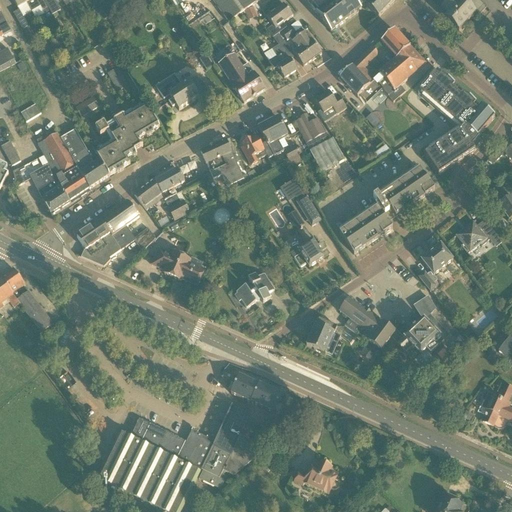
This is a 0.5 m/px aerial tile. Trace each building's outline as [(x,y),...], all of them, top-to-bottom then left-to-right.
[(24,31),(29,28),(23,18),(32,13),(27,4),(24,0),(12,0),(19,11),(14,14),(24,31)] [(35,0),(24,0),(27,4),(32,13),(41,8),(37,1),(35,0)] [(43,11),(48,8),(42,0),(37,0),(37,1),(41,8),(43,11)] [(60,11),(54,0),(42,0),(48,8),(52,16),(60,11)] [(211,0),(229,23),(256,3),(253,0),(211,0)] [(353,0),(319,0),(311,7),(315,13),(315,12),(331,33),(339,27),(344,23),(361,10),(353,0)] [(371,0),(365,6),(378,18),(378,19),(396,0),(398,1),(398,0),(371,0)] [(480,15),(487,8),(478,0),(450,0),(449,1),(449,3),(442,10),(449,17),(445,20),(446,20),(447,22),(448,23),(450,24),(459,32),(475,15),(474,14),(476,11),(480,15)] [(274,39),(279,36),(278,35),(287,28),(284,24),(293,17),(284,5),(267,18),(273,27),(267,31),(274,39)] [(0,30),(1,30),(5,28),(8,33),(11,31),(7,24),(0,11),(0,30)] [(211,13),(208,15),(191,27),(203,47),(203,48),(208,56),(214,66),(220,74),(223,72),(244,105),(265,91),(226,32),(211,13)] [(238,17),(233,21),(237,26),(242,22),(238,17)] [(299,38),(296,35),(297,34),(295,33),(291,27),(282,35),(287,42),(290,39),(295,36),(313,61),(322,55),(306,33),(299,38)] [(397,61),(410,49),(394,31),(381,44),(396,60),(397,61)] [(298,71),(290,60),(295,57),(279,36),(274,39),(279,46),(264,55),(274,71),(277,68),(284,80),(298,71)] [(313,61),(295,36),(290,39),(299,51),(294,54),(303,68),(313,61)] [(1,53),(0,53),(0,73),(16,65),(14,61),(8,49),(1,53)] [(426,66),(418,57),(410,49),(397,61),(396,60),(379,74),(381,76),(383,79),(377,84),(382,90),(393,103),(406,93),(405,93),(404,93),(399,88),(426,66)] [(382,90),(377,84),(375,81),(376,80),(365,69),(373,62),(365,55),(352,68),(346,74),(340,79),(342,81),(360,100),(361,98),(367,105),(382,90)] [(214,66),(208,56),(201,60),(207,70),(214,66)] [(137,65),(128,73),(138,87),(148,80),(137,65)] [(130,92),(117,69),(108,75),(119,93),(123,90),(126,95),(130,92)] [(480,109),(479,111),(476,113),(472,110),(474,107),(468,101),(462,96),(459,98),(455,95),(451,91),(453,88),(447,83),(441,77),(438,80),(434,75),(419,92),(430,102),(440,112),(451,121),(461,130),(460,132),(424,156),(438,177),(445,172),(443,169),(447,166),(449,169),(461,161),(473,153),(470,149),(477,141),(476,140),(491,124),(486,119),(489,116),(480,109)] [(182,87),(175,76),(159,87),(166,97),(169,96),(172,101),(168,103),(172,109),(176,107),(179,112),(198,99),(206,94),(201,86),(201,87),(196,79),(189,84),(188,83),(182,87)] [(376,80),(375,81),(377,84),(383,79),(381,76),(376,80)] [(333,99),(329,93),(315,102),(321,112),(318,114),(325,124),(347,110),(338,96),(333,99)] [(81,118),(99,107),(94,98),(76,109),(81,118)] [(31,109),(36,118),(41,115),(36,106),(31,109)] [(160,128),(147,107),(126,119),(125,116),(114,122),(119,131),(111,136),(116,145),(96,156),(108,178),(116,174),(117,174),(124,170),(124,169),(130,165),(127,160),(132,157),(133,158),(137,156),(135,152),(143,147),(139,141),(145,137),(146,138),(153,134),(153,132),(160,128)] [(36,118),(31,109),(26,112),(31,121),(36,118)] [(31,121),(26,112),(21,115),(27,124),(31,121)] [(372,114),(365,121),(373,129),(380,123),(372,114)] [(262,145),(269,159),(284,152),(279,142),(288,138),(278,119),(259,129),(266,143),(262,145)] [(298,130),(303,139),(322,174),(345,162),(333,140),(330,142),(318,120),(298,130)] [(99,137),(107,133),(103,125),(95,129),(99,137)] [(69,204),(70,203),(89,191),(60,140),(55,131),(37,141),(39,145),(38,145),(49,166),(62,189),(69,204)] [(87,154),(74,131),(60,140),(89,191),(108,178),(96,156),(93,150),(87,154)] [(267,157),(256,138),(250,141),(248,140),(245,141),(245,144),(243,145),(248,153),(247,154),(249,159),(247,161),(251,167),(260,163),(259,161),(267,157)] [(250,183),(235,149),(231,139),(201,153),(213,180),(213,181),(221,198),(250,183)] [(10,165),(18,162),(11,142),(2,145),(10,165)] [(511,146),(505,152),(506,153),(503,155),(508,162),(511,160),(511,161),(511,146)] [(284,154),(288,161),(299,156),(302,154),(298,147),(284,154)] [(0,190),(8,175),(4,172),(7,167),(0,163),(0,190)] [(42,200),(62,189),(49,166),(30,176),(42,200)] [(15,188),(24,183),(17,170),(13,172),(15,179),(15,188)] [(396,217),(435,191),(429,183),(428,183),(420,170),(379,198),(377,195),(373,198),(378,205),(375,206),(377,209),(340,235),(354,256),(393,230),(387,222),(395,216),(396,217)] [(171,198),(168,192),(186,183),(178,171),(155,183),(166,201),(171,198)] [(253,172),(247,175),(251,181),(257,178),(253,172)] [(166,201),(155,183),(154,182),(135,197),(146,212),(164,199),(165,202),(166,201)] [(312,228),(322,221),(307,197),(303,197),(294,182),(280,190),(289,203),(295,199),(298,203),(296,204),(312,228)] [(42,200),(51,216),(69,204),(62,189),(42,200)] [(511,198),(505,202),(504,201),(500,203),(500,205),(499,206),(509,221),(511,219),(511,198)] [(176,221),(190,213),(184,201),(169,209),(176,221)] [(100,223),(118,254),(135,242),(142,252),(154,241),(128,203),(102,222),(100,223)] [(304,225),(298,217),(290,222),(295,231),(304,225)] [(158,222),(161,228),(169,224),(166,218),(158,222)] [(478,230),(473,225),(476,223),(475,222),(467,229),(467,230),(463,233),(462,233),(454,239),(454,240),(457,238),(463,246),(461,247),(470,258),(468,255),(480,246),(481,247),(481,248),(490,242),(491,244),(492,243),(496,249),(502,245),(503,246),(504,246),(491,230),(491,231),(485,236),(480,229),(479,229),(478,230)] [(110,260),(118,254),(100,223),(77,238),(85,251),(84,252),(81,259),(102,268),(104,269),(111,261),(110,260)] [(317,249),(305,229),(299,233),(307,247),(298,253),(301,256),(294,260),(300,270),(307,265),(309,269),(324,260),(324,259),(329,256),(323,246),(317,249)] [(453,261),(441,246),(434,251),(433,251),(428,255),(428,256),(421,261),(430,273),(427,276),(425,274),(419,278),(430,292),(436,288),(433,284),(437,281),(434,276),(453,261)] [(189,262),(170,254),(159,249),(156,257),(152,266),(165,272),(164,274),(181,282),(182,280),(198,287),(204,272),(188,265),(189,262)] [(18,301),(13,294),(25,286),(14,270),(1,279),(2,279),(0,280),(18,306),(20,304),(24,309),(23,310),(42,334),(46,339),(57,330),(53,326),(53,325),(28,293),(18,301)] [(272,287),(265,276),(264,276),(258,280),(255,276),(248,281),(251,284),(250,285),(249,284),(248,284),(248,285),(247,285),(247,286),(247,287),(238,292),(237,293),(237,294),(237,295),(235,296),(239,303),(241,301),(246,309),(247,309),(255,304),(256,303),(260,300),(263,303),(263,304),(264,304),(270,300),(271,299),(271,298),(269,295),(274,292),(275,291),(274,290),(272,287)] [(18,306),(0,280),(0,310),(9,303),(14,309),(18,306)] [(421,303),(429,316),(435,310),(428,298),(421,303)] [(428,325),(424,321),(416,328),(412,332),(404,340),(396,332),(395,333),(383,324),(350,300),(351,300),(350,299),(340,313),(350,321),(345,328),(357,336),(358,335),(362,337),(362,338),(368,342),(368,343),(379,352),(392,336),(399,344),(397,346),(403,353),(404,352),(412,362),(413,362),(428,377),(434,371),(440,366),(430,355),(437,348),(444,342),(431,329),(433,327),(430,324),(428,325)] [(325,355),(326,354),(332,357),(341,337),(335,335),(338,328),(319,320),(317,326),(316,325),(306,346),(325,355)] [(474,335),(468,341),(471,344),(478,339),(474,335)] [(511,363),(511,335),(498,353),(511,363)] [(377,354),(369,348),(367,346),(360,356),(370,363),(377,354)] [(236,375),(227,393),(248,402),(270,412),(279,394),(256,383),(256,384),(255,384),(236,375)] [(507,404),(511,394),(511,389),(501,385),(498,393),(501,394),(498,400),(489,396),(485,403),(490,406),(483,423),(493,427),(498,416),(511,422),(511,411),(508,409),(509,405),(507,404)] [(220,490),(227,477),(224,476),(226,472),(234,476),(254,459),(260,445),(266,431),(247,422),(250,414),(232,406),(215,443),(197,434),(192,446),(145,423),(142,429),(136,427),(130,439),(120,434),(97,481),(111,488),(107,495),(141,511),(181,511),(197,479),(220,490)] [(142,429),(145,423),(139,420),(136,427),(142,429)] [(332,469),(318,463),(316,467),(313,465),(307,477),(298,473),(294,483),(303,487),(304,485),(329,496),(331,490),(334,491),(339,490),(340,488),(338,483),(335,481),(337,476),(330,473),(332,469)] [(466,508),(449,500),(447,504),(439,501),(437,506),(439,507),(437,511),(468,511),(468,510),(466,508)]
